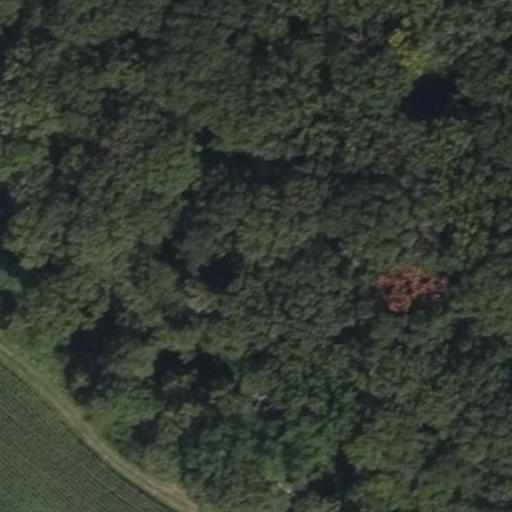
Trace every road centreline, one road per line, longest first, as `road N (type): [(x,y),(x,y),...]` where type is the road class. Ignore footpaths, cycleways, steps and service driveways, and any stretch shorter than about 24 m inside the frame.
road 1 (track): [(482,0),(73,413)]
road 2 (track): [(212,511),(0,351)]
